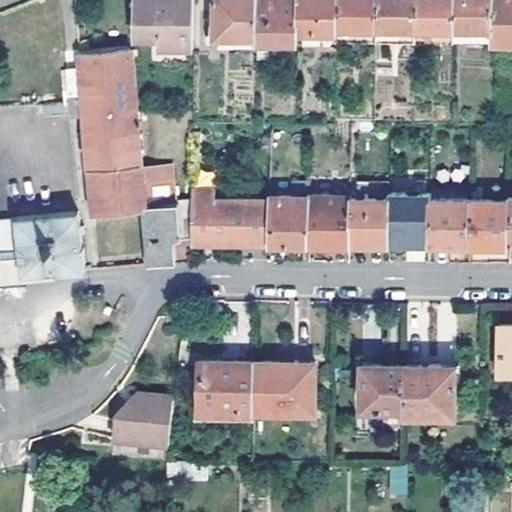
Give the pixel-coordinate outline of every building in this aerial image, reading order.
[(136,0),(136,31),(158,32),(157,43),(194,43),(194,0),(136,0)] [(258,42),(257,0),(215,0),(215,42),(258,42)] [(257,0),(258,42),(298,43),(298,28),(297,0),(257,0)] [(338,28),(338,0),(297,0),(298,28),(338,28)] [(378,28),(378,0),(338,0),(338,28),(378,28)] [(378,0),(378,28),(416,28),(416,0),(378,0)] [(416,0),(416,28),(455,28),(455,0),(416,0)] [(493,29),(493,0),(455,0),(455,28),(493,29)] [(511,44),(511,0),(493,0),(493,29),(493,41),(493,44),(511,44)] [(338,42),(338,28),(298,28),(298,43),(338,42)] [(338,28),(338,42),(377,42),(378,28),(338,28)] [(378,28),(377,42),(416,41),(416,28),(378,28)] [(455,41),(455,28),(416,28),(416,41),(455,41)] [(455,28),(455,41),(493,41),(493,29),(455,28)] [(142,171),(133,43),(80,47),(94,210),(145,206),(150,263),(161,262),(190,258),(191,246),(192,233),(182,235),(179,200),(177,201),(175,184),(170,185),(169,169),(142,171)] [(357,185),(356,198),(391,199),(391,192),(391,186),(357,185)] [(217,191),(193,189),(192,233),(191,246),(216,247),(215,241),(271,242),(272,200),(217,199),(217,191)] [(391,192),(391,199),(390,243),(395,243),(430,243),(431,199),(431,193),(391,192)] [(272,195),(272,200),(271,242),(311,243),(312,196),(272,195)] [(312,195),(312,196),(311,243),(351,244),(351,243),(351,198),(352,195),(312,195)] [(356,198),(351,198),(351,243),(390,243),(391,199),(356,198)] [(471,199),(431,199),(430,243),(470,244),(471,199)] [(511,200),(471,199),(470,244),(510,244),(511,200)] [(0,282),(29,280),(28,273),(58,270),(58,272),(59,272),(87,269),(83,231),(80,231),(78,210),(17,217),(21,255),(0,257),(0,282)] [(0,257),(21,255),(17,217),(0,218),(0,257)] [(28,273),(29,280),(59,277),(59,272),(58,272),(58,270),(28,273)] [(500,370),(511,370),(511,322),(501,322),(500,370)] [(255,410),(255,360),(200,360),(199,407),(194,407),(193,421),(255,420),(255,410)] [(315,360),(255,360),(255,410),(314,411),(315,360)] [(362,406),(405,407),(406,362),(362,362),(362,406)] [(456,363),(406,362),(405,407),(405,412),(456,412),(456,363)] [(170,453),(175,401),(139,397),(119,418),(116,448),(170,453)] [(390,495),(407,495),(406,465),(389,466),(390,495)]
